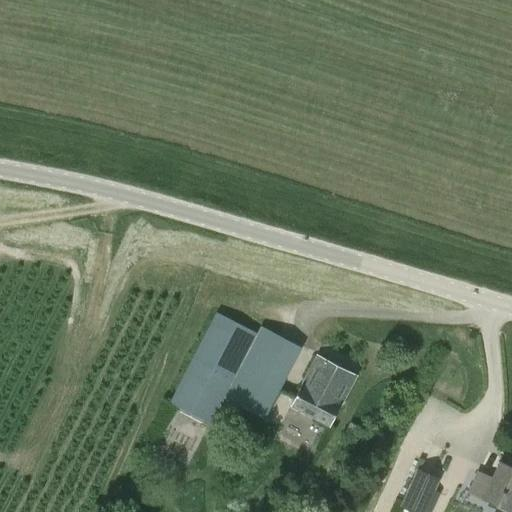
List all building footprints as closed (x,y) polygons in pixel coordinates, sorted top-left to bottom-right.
[(208,427),(256,336),(217,316),(170,407),(208,427)] [(329,428),(356,377),(316,355),(289,407),(329,428)] [(244,382),(273,398),(281,385),(252,368),(244,382)] [(511,511),(511,472),(497,465),(490,481),(476,475),(466,496),(501,511),(511,511)] [(415,472),(400,506),(412,511),(430,511),(438,497),(432,494),(434,491),(438,482),(415,472)]
